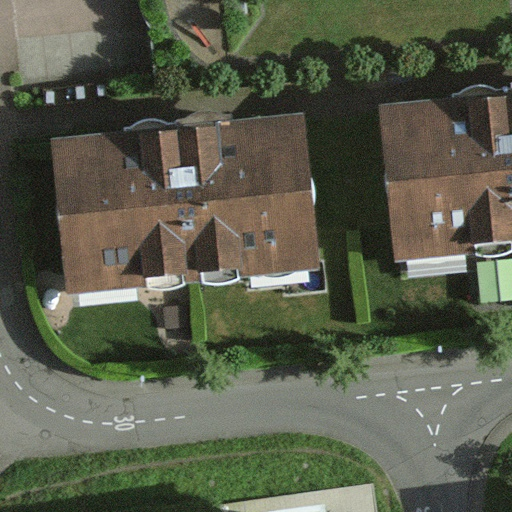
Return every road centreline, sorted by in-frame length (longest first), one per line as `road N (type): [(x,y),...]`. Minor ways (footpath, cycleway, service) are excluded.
road 1 (residential): [(430,387),(87,422),(33,401),(0,358)]
road 2 (residential): [(443,511),(430,387)]
